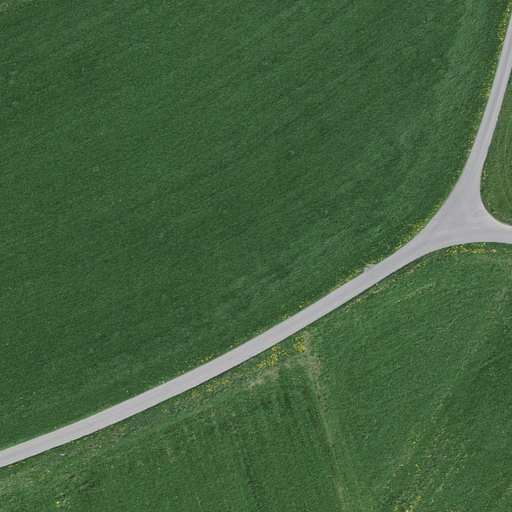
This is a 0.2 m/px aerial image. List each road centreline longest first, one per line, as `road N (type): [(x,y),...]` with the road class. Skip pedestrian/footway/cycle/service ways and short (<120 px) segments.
road 1 (unclassified): [(0,459),(185,382),(422,244),(454,231),(511,234)]
road 2 (track): [(454,231),(511,37)]
